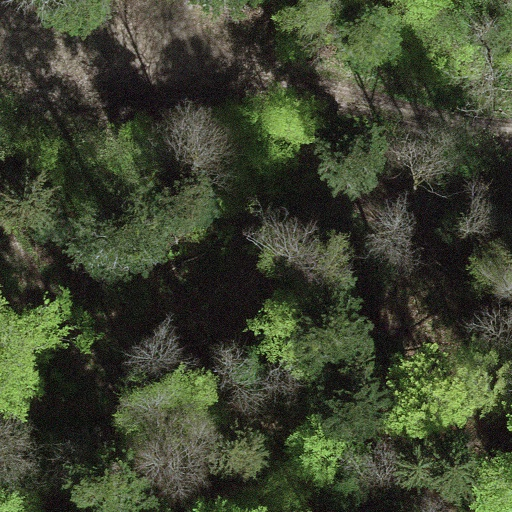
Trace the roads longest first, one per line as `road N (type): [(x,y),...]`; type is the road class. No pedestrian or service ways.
road 1 (track): [(440,511),(355,448),(300,426),(160,398),(107,377),(68,343),(0,238)]
road 2 (track): [(0,24),(119,56),(511,135)]
